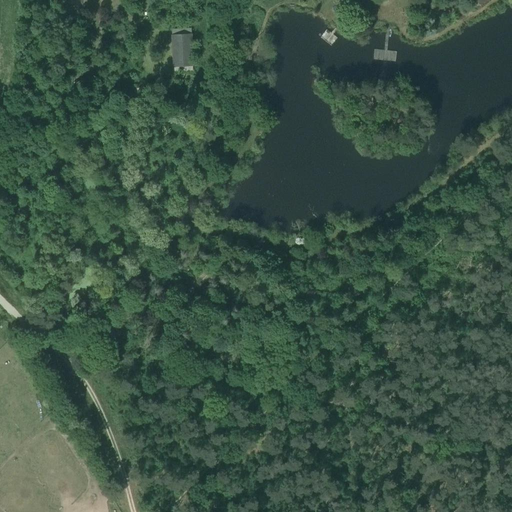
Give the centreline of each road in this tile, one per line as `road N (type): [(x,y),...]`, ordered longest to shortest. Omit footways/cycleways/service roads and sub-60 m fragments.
road 1 (track): [(162,511),(511,173)]
road 2 (track): [(284,393),(511,452)]
road 3 (track): [(51,342),(87,384),(132,511)]
